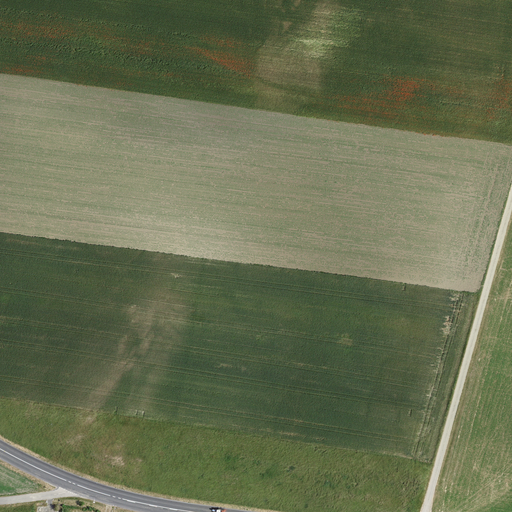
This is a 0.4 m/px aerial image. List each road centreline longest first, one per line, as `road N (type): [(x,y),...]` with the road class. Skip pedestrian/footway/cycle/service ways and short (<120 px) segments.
road 1 (unclassified): [(426,511),(511,192)]
road 2 (secondary): [(192,511),(92,490),(0,448)]
